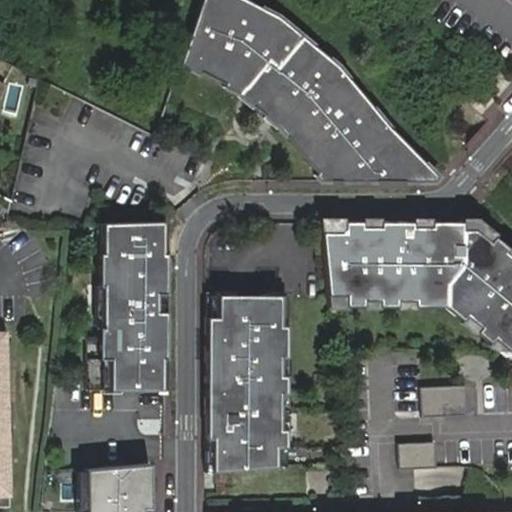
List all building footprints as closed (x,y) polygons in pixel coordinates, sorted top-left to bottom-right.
[(271,121),(294,30),(246,0),(202,0),(181,65),(240,96),(271,121)] [(437,176),(375,112),(336,64),(296,30),(294,30),(271,121),(317,174),(315,175),(319,180),(433,180),(437,176)] [(0,108),(11,87),(0,80),(0,108)] [(511,251),(474,220),(318,219),(325,304),(441,304),(496,346),(511,346),(511,251)] [(165,389),(166,252),(165,246),(166,241),(166,221),(102,221),(102,251),(99,251),(99,285),(102,285),(102,326),(98,326),(98,336),(86,336),(86,389),(165,389)] [(102,326),(102,285),(99,285),(88,285),(89,326),(98,326),(102,326)] [(284,468),(285,297),(205,297),(204,474),(274,469),(284,468)] [(420,384),(420,414),(464,414),(465,385),(420,384)] [(399,466),(433,464),(431,440),(397,442),(399,466)]
